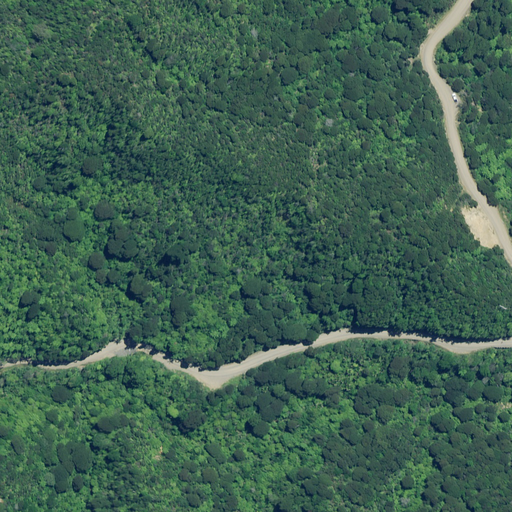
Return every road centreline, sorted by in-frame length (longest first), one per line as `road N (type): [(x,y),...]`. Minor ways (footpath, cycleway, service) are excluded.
road 1 (unclassified): [(0,362),(81,358),(119,340),(215,371),(280,345),(340,334),(511,340)]
road 2 (unclassified): [(511,256),(491,208),(469,183),(432,63),(465,0)]
